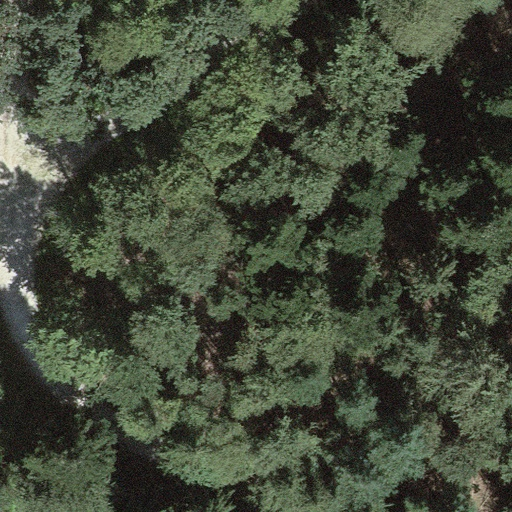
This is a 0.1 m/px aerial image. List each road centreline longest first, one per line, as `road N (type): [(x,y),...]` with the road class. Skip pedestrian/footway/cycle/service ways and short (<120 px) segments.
road 1 (track): [(313,511),(157,454),(74,409),(29,355),(5,262),(2,154),(153,96),(294,0)]
road 2 (track): [(17,0),(2,154)]
